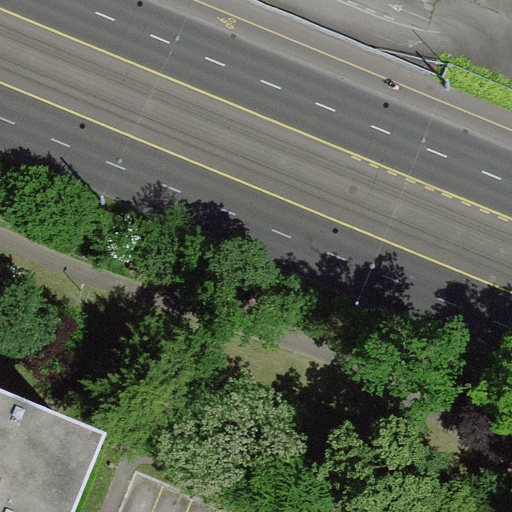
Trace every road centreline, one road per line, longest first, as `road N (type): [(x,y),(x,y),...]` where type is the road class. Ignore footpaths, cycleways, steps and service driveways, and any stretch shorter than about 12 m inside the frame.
road 1 (primary): [(0,118),(511,329)]
road 2 (primary): [(511,183),(66,0)]
